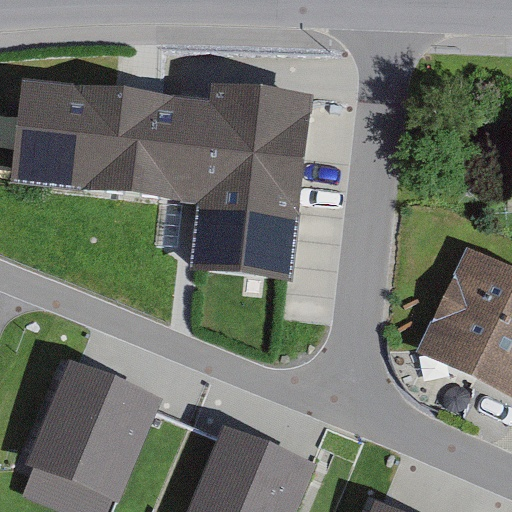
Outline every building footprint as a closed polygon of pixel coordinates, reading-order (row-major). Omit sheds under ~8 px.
[(210,104),(20,80),(6,183),(185,206),(177,267),(286,280),(306,109),(307,92),(213,79),(210,104)] [(511,283),(467,262),(418,365),(511,409),(511,283)] [(66,360),(23,465),(116,503),(159,398),(66,360)] [(225,426),(187,511),(297,511),(318,466),(225,426)] [(407,511),(375,498),(368,511),(407,511)]
